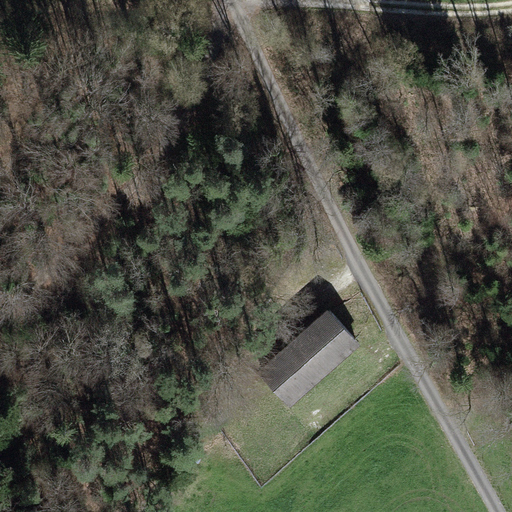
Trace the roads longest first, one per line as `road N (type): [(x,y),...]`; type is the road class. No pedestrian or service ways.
road 1 (track): [(496,511),(360,277),(229,0)]
road 2 (track): [(511,3),(459,12),(325,0)]
